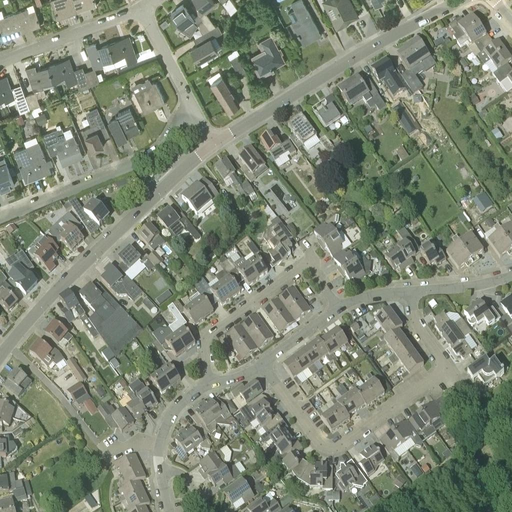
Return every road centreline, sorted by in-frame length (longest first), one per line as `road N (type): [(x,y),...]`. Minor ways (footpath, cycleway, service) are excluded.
road 1 (residential): [(261,364),(322,445),(339,448),(442,372),(414,323),(411,291)]
road 2 (tertiary): [(0,356),(93,254),(213,145)]
road 3 (tertiary): [(213,145),(366,49),(464,0)]
road 4 (residential): [(0,217),(142,159),(197,114)]
road 5 (residential): [(208,386),(204,347),(211,333),(308,268)]
road 6 (residential): [(0,61),(138,8)]
road 7 (residential): [(197,114),(138,8)]
